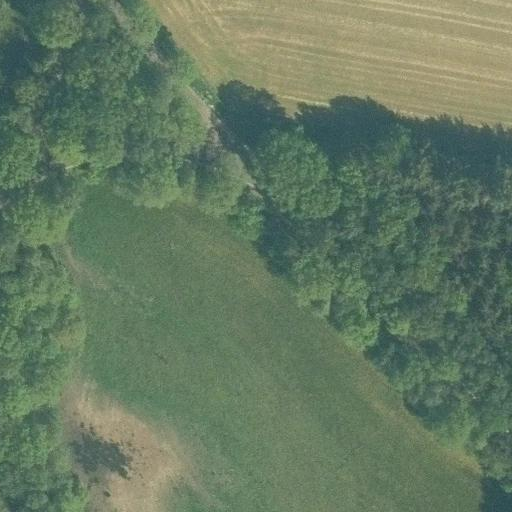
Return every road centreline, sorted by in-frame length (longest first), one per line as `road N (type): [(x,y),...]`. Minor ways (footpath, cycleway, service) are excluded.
road 1 (unclassified): [(511,422),(257,170)]
road 2 (unclassified): [(257,170),(158,149),(19,166)]
road 3 (residential): [(257,170),(109,0)]
road 4 (residential): [(19,166),(62,59),(75,0)]
